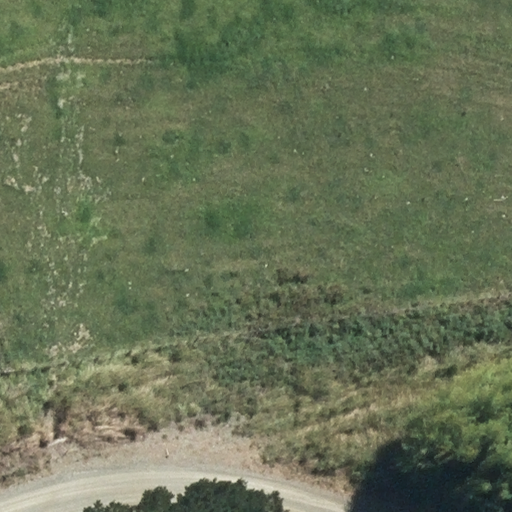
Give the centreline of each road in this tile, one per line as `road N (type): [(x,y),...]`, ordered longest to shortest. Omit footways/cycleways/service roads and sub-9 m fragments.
road 1 (track): [(199,498),(511,405)]
road 2 (unclassified): [(301,511),(199,498),(170,511)]
